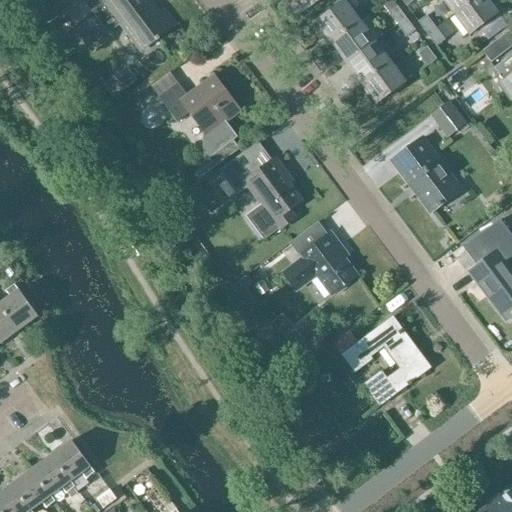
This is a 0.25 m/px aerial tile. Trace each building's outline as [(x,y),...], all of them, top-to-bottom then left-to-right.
[(140,50),(175,25),(164,10),(159,14),(149,0),(86,0),(85,1),(108,33),(121,23),(140,50)] [(298,0),(300,2),(297,4),(304,13),(320,0),(298,0)] [(441,0),(453,15),(473,0),(441,0)] [(473,0),(453,15),(469,36),(498,14),(489,1),(490,0),(473,0)] [(344,1),(316,23),(324,34),(321,37),(328,46),(360,22),(344,1)] [(388,16),(396,26),(404,20),(397,10),(388,16)] [(67,17),(50,30),(57,39),(74,27),(67,17)] [(419,23),(428,34),(435,29),(427,18),(419,23)] [(406,39),(414,33),(404,20),(396,26),(406,39)] [(360,22),(328,46),(329,47),(332,45),(340,55),(337,58),(343,66),(346,64),(375,42),(360,22)] [(428,34),(438,48),(445,42),(435,29),(428,34)] [(375,42),(346,64),(354,74),(351,77),(358,86),(390,62),(375,42)] [(491,44),(482,52),(491,63),(500,56),(491,44)] [(419,56),(428,68),(436,62),(427,50),(419,56)] [(504,81),(499,85),(511,101),(511,100),(511,57),(495,70),(504,81)] [(390,62),(358,86),(359,87),(362,85),(370,95),(367,98),(374,107),(406,82),(390,62)] [(464,68),(457,73),(463,82),(471,77),(464,68)] [(226,122),(240,111),(214,77),(188,98),(177,84),(160,97),(178,123),(191,113),(204,131),(202,132),(204,162),(238,138),(226,122)] [(112,78),(103,85),(113,98),(122,91),(112,78)] [(466,124),(450,102),(431,116),(447,138),(466,124)] [(424,140),(393,163),(410,187),(412,186),(432,212),(461,191),(424,140)] [(250,148),(218,171),(237,196),(248,187),(263,208),(250,218),(266,240),(294,219),(288,211),(301,202),(283,177),(286,175),(275,159),(264,167),(257,158),(250,148)] [(333,296),(357,277),(344,260),(348,257),(330,234),(327,236),(317,224),(290,244),(300,257),(304,255),(305,257),(284,272),(296,290),(318,274),(333,296)] [(511,317),(511,269),(500,254),(507,249),(496,234),(470,254),(480,267),(470,274),(506,322),(511,317)] [(0,307),(18,332),(38,317),(19,291),(18,291),(14,286),(6,292),(10,297),(0,304),(0,307)] [(0,344),(18,332),(0,307),(0,344)] [(371,357),(383,348),(399,370),(387,379),(382,372),(364,385),(380,407),(431,369),(393,317),(358,343),(349,330),(333,342),(355,373),(373,359),(371,357)] [(51,456),(70,482),(81,474),(85,479),(93,473),(90,468),(71,441),(51,456)] [(74,488),(70,482),(51,456),(31,471),(50,497),(62,488),(65,494),(74,488)] [(30,511),(42,503),(46,508),(54,502),(50,497),(31,471),(11,485),(30,511)] [(0,493),(0,511),(30,511),(11,485),(0,493)] [(511,511),(511,490),(483,511),(511,511)] [(97,503),(89,509),(91,511),(99,511),(102,510),(97,503)]
